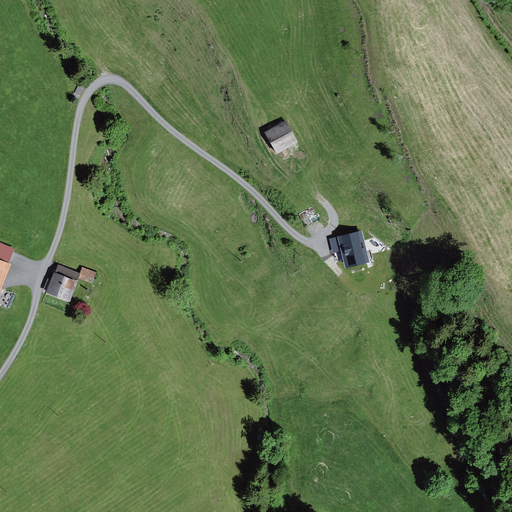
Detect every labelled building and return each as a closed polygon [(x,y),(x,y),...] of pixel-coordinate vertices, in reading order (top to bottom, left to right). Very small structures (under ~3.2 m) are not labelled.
[(297,143),(286,123),(264,134),(276,155),(297,143)] [(315,206),(303,211),(307,222),(320,216),(315,206)] [(361,234),(331,242),(334,253),(341,251),(346,267),(368,262),(361,234)] [(0,290),(13,253),(0,248),(0,290)] [(79,276),(57,268),(46,297),(69,305),(78,279),(79,276)] [(83,268),(79,276),(78,279),(93,283),(96,273),(83,268)]
